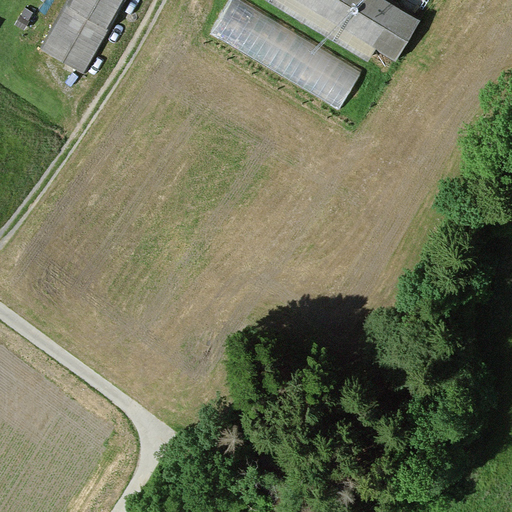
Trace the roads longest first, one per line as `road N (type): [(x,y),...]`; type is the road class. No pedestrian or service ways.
road 1 (track): [(0,315),(162,436),(114,511)]
road 2 (track): [(159,0),(133,50),(0,239)]
